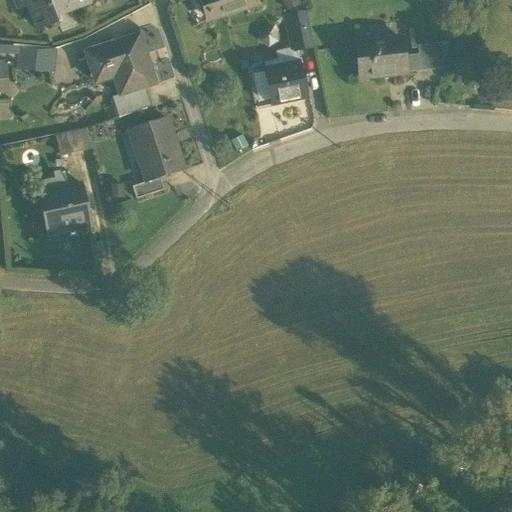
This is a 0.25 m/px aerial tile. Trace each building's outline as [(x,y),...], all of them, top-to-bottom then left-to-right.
[(20,0),(23,8),(28,6),(37,31),(57,24),(54,16),(48,0),(20,0)] [(87,0),(48,0),(54,16),(89,4),(87,0)] [(204,5),(209,22),(246,9),(244,3),(254,0),(197,0),(199,3),(204,5)] [(254,0),(244,3),(246,9),(258,5),(256,0),(254,0)] [(286,16),(293,51),(312,47),(305,12),(286,16)] [(110,72),(116,95),(140,88),(155,84),(142,36),(127,40),(126,37),(102,43),(103,47),(84,52),(91,75),(101,72),(101,74),(110,72)] [(403,41),(406,69),(440,66),(437,38),(403,41)] [(358,44),(361,79),(406,75),(406,69),(403,41),(403,40),(358,44)] [(12,81),(51,84),(54,50),(38,48),(15,47),(12,81)] [(264,71),(271,106),(306,99),(300,66),(282,70),(281,67),(264,71)] [(146,110),(140,88),(116,95),(110,97),(116,120),(146,110)] [(266,141),(296,129),(286,105),(256,118),(266,141)] [(137,158),(145,184),(159,180),(184,172),(167,120),(131,132),(139,157),(137,158)] [(88,131),(66,132),(67,151),(88,150),(88,131)] [(35,183),(46,237),(91,227),(82,186),(57,191),(54,179),(35,183)] [(132,189),(136,200),(162,191),(159,180),(145,184),(132,189)]
